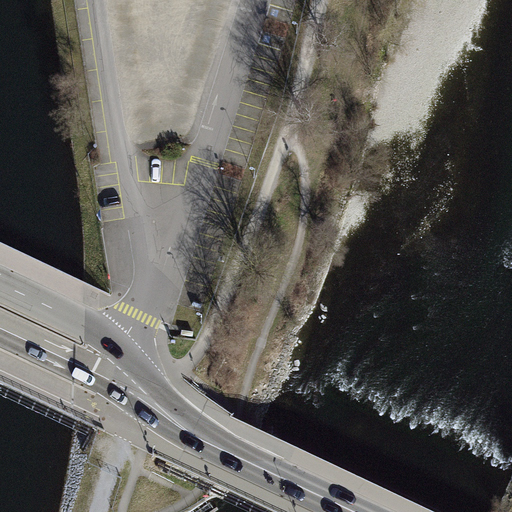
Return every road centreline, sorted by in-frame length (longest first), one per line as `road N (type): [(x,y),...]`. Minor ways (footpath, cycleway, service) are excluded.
road 1 (primary): [(0,308),(113,362),(192,434),(354,511)]
road 2 (track): [(173,373),(209,333),(286,134)]
road 3 (track): [(173,373),(142,390),(99,511)]
road 4 (track): [(318,0),(286,134)]
